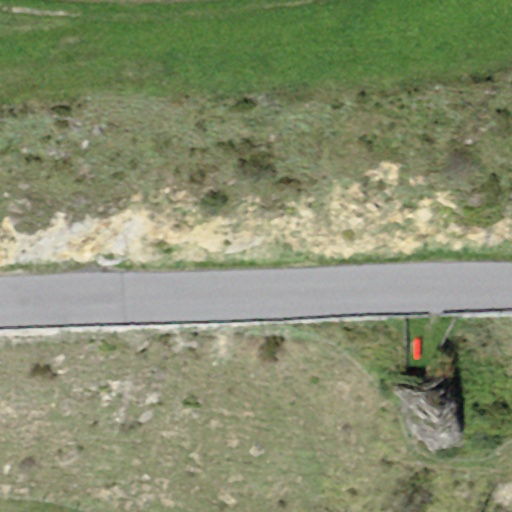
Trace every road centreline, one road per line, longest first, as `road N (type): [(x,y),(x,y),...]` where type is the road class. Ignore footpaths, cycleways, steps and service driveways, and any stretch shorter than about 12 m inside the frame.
road 1 (tertiary): [(0,300),(511,285)]
road 2 (track): [(272,0),(214,9),(52,9),(6,0)]
